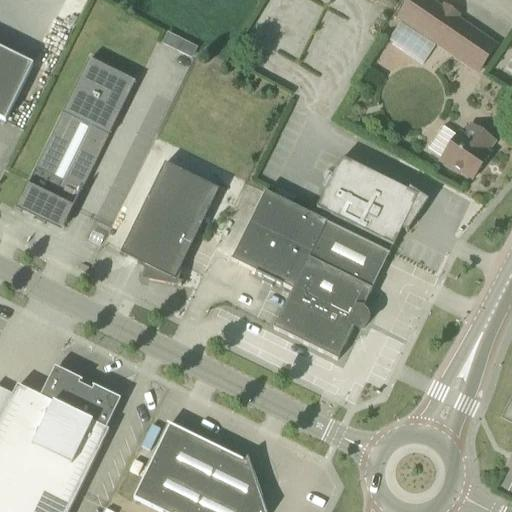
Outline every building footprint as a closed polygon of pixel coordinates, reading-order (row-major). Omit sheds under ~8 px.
[(409,0),(396,19),(397,20),(477,75),(496,47),(453,18),(455,15),(447,9),(445,12),(427,0),(409,0)] [(163,46),(176,53),(192,61),(197,51),(168,36),(163,46)] [(0,121),(5,124),(33,67),(0,50),(0,121)] [(15,211),(20,214),(23,208),(64,228),(135,84),(89,61),(15,211)] [(440,162),(458,175),(460,172),(473,181),(490,156),(486,154),(494,142),(471,127),(463,138),(459,135),(457,138),(443,129),(428,151),(441,160),(440,162)] [(405,234),(407,235),(409,231),(408,230),(426,203),(413,194),(413,193),(409,190),(408,192),(409,192),(408,194),(341,160),(316,211),(393,249),(402,231),(405,233),(405,234)] [(165,166),(120,256),(151,271),(149,282),(173,286),(219,192),(165,166)] [(264,194),(231,262),(256,275),(255,276),(264,280),(262,283),(272,288),(273,285),(282,289),(282,288),(292,292),(326,224),(264,194)] [(362,312),(387,262),(390,256),(326,224),(292,292),(273,331),(337,362),(354,329),(359,331),(364,329),(367,325),(368,320),(366,315),(362,312)] [(105,431),(120,402),(55,370),(41,399),(17,388),(0,422),(0,511),(69,511),(109,433),(105,431)] [(169,427),(169,428),(133,501),(156,511),(265,511),(246,455),(245,456),(246,462),(243,463),(169,427)] [(150,449),(157,431),(149,428),(142,446),(150,449)]
